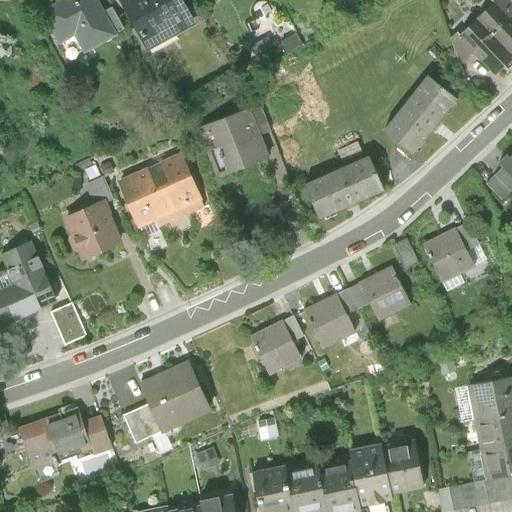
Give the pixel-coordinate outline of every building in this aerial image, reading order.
[(59,42),(75,34),(88,26),(74,0),(59,0),(42,9),(59,42)] [(103,0),(74,0),(88,26),(75,34),(84,51),(120,32),(103,0)] [(199,22),(186,0),(122,0),(148,49),(199,22)] [(511,14),(497,0),(495,0),(478,17),(511,49),(511,14)] [(511,0),(497,0),(511,14),(511,0)] [(497,75),(511,59),(511,49),(478,17),(463,33),(480,48),(475,53),(497,75)] [(451,34),(464,63),(475,53),(480,48),(463,33),(460,27),(451,34)] [(385,130),(415,153),(461,93),(431,70),(385,130)] [(253,103),(197,125),(217,178),(274,156),(253,103)] [(185,148),(152,163),(178,219),(211,204),(185,148)] [(511,149),(501,160),(506,165),(489,181),(505,197),(511,190),(511,149)] [(375,152),(309,179),(323,214),(389,187),(375,152)] [(144,235),(178,219),(152,163),(118,179),(144,235)] [(107,197),(63,216),(83,262),(127,243),(107,197)] [(469,219),(422,246),(444,285),(481,264),(471,247),(482,241),(469,219)] [(0,326),(62,299),(35,238),(1,253),(13,281),(0,286),(0,326)] [(363,281),(374,302),(384,321),(417,303),(396,263),(363,281)] [(340,293),(351,314),(374,302),(363,281),(340,293)] [(340,293),(303,312),(323,350),(360,331),(351,314),(340,293)] [(70,340),(89,332),(81,311),(61,319),(70,340)] [(286,318),(251,335),(270,374),(305,358),(286,318)] [(216,412),(193,357),(140,378),(150,402),(125,413),(137,444),(216,412)] [(511,380),(471,388),(476,419),(511,412),(511,380)] [(81,403),(18,427),(35,471),(96,448),(98,453),(116,447),(103,414),(87,420),(81,403)] [(511,444),(511,412),(476,419),(482,450),(511,444)] [(416,435),(385,442),(396,494),(427,487),(416,435)] [(366,500),(396,494),(385,442),(355,448),(356,453),(366,500)] [(511,476),(511,444),(482,450),(488,481),(511,476)] [(368,511),(366,500),(356,453),(320,461),(331,511),(368,511)] [(261,511),(289,511),(300,510),(291,467),(289,459),(252,467),(261,511)] [(331,511),(320,461),(291,467),(300,510),(300,511),(331,511)] [(511,476),(488,481),(440,491),(444,511),(454,511),(511,500),(511,476)] [(238,511),(234,490),(200,496),(201,502),(203,511),(238,511)] [(203,511),(201,502),(172,508),(172,511),(203,511)]
